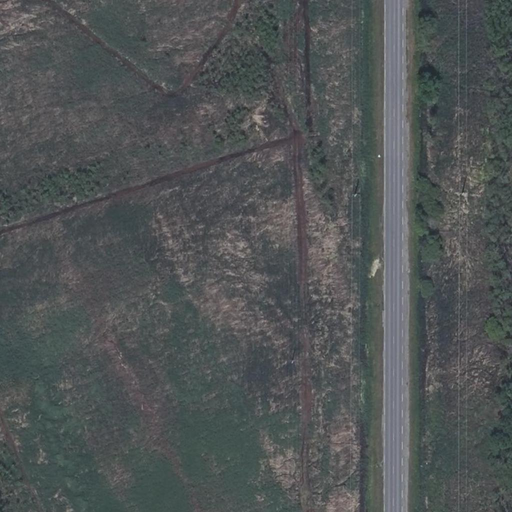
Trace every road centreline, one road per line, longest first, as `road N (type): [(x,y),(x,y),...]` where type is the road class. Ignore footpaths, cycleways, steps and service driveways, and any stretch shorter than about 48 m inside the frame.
road 1 (secondary): [(393,0),(393,511)]
road 2 (track): [(340,260),(341,0)]
